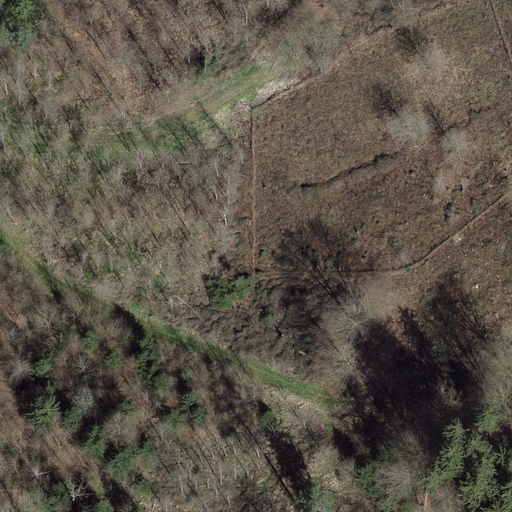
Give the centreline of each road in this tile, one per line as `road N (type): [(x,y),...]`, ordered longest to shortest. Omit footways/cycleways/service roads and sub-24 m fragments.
road 1 (track): [(0,217),(32,250),(334,406)]
road 2 (track): [(0,108),(144,124),(284,61)]
